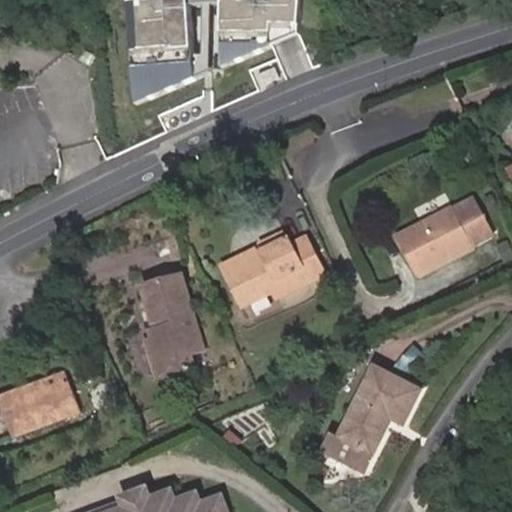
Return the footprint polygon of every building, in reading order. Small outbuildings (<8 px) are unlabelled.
[(126,0),(136,107),(296,38),(298,0),(126,0)] [(397,243),(417,280),(474,251),(473,250),(495,239),(477,204),(455,215),(454,214),(397,243)] [(258,248),(262,254),(287,243),(284,235),(258,248)] [(287,243),(262,254),(264,258),(260,260),(255,251),(225,267),(245,308),(275,293),(278,300),(323,277),(305,240),(290,248),(287,243)] [(202,350),(182,278),(144,288),(159,340),(151,342),(160,378),(188,371),(184,355),(202,350)] [(66,371),(30,385),(33,393),(69,379),(66,371)] [(329,440),(322,452),(350,470),(362,463),(365,459),(367,460),(388,426),(400,433),(420,400),(378,374),(338,441),(329,440)] [(33,393),(30,385),(0,396),(0,406),(10,437),(81,411),(69,379),(33,393)] [(147,491),(125,499),(129,509),(121,511),(227,511),(222,498),(201,506),(197,496),(176,504),(155,511),(151,501),(147,491)] [(172,493),(151,501),(155,511),(176,504),(172,493)] [(125,499),(91,511),(121,511),(129,509),(125,499)]
